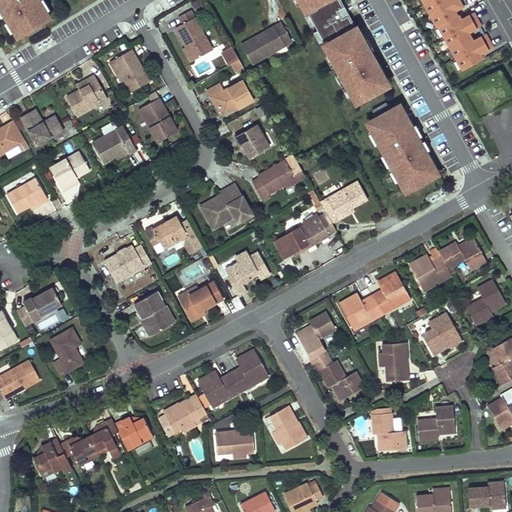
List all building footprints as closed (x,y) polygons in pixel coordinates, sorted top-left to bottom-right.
[(42,0),(0,0),(0,9),(19,40),(55,21),(42,0)] [(295,0),(305,17),(337,0),(295,0)] [(423,0),(463,70),(494,52),(465,0),(423,0)] [(213,49),(190,10),(178,17),(182,24),(175,28),(185,47),(193,60),(213,49)] [(251,64),(291,41),(281,22),(240,44),(251,64)] [(358,26),(323,45),(357,107),(391,87),(358,26)] [(190,62),(193,60),(185,47),(182,49),(185,54),(190,62)] [(141,66),(132,49),(113,60),(124,81),(131,92),(150,82),(143,69),(140,71),(138,68),(141,66)] [(243,67),(239,59),(231,64),(235,71),(243,67)] [(113,60),(109,62),(121,83),(124,81),(113,60)] [(66,97),(77,116),(108,99),(103,91),(110,88),(101,71),(86,80),(89,85),(79,90),(66,97)] [(511,100),(497,73),(462,93),(476,120),(511,100)] [(79,90),(89,85),(86,80),(76,85),(79,90)] [(223,91),(220,84),(207,91),(211,98),(213,97),(217,105),(223,114),(232,109),(238,106),(239,108),(253,100),(242,80),(223,91)] [(168,113),(159,98),(139,109),(144,118),(147,116),(153,126),(149,127),(158,142),(176,132),(174,127),(175,126),(169,116),(166,118),(164,115),(168,113)] [(402,104),(366,122),(405,195),(442,176),(402,104)] [(31,119),(39,115),(35,109),(28,113),(31,119)] [(20,117),(37,145),(64,130),(56,115),(43,122),(39,115),(31,119),(28,113),(20,117)] [(153,126),(147,116),(144,118),(149,127),(153,126)] [(0,154),(25,140),(14,121),(0,128),(0,154)] [(269,147),(257,124),(235,136),(240,146),(243,144),(251,157),(269,147)] [(92,143),(104,163),(115,157),(127,150),(129,153),(129,154),(136,150),(123,125),(92,143)] [(129,153),(127,150),(115,157),(117,159),(123,156),(129,153)] [(50,168),(63,191),(70,188),(67,183),(76,177),(90,170),(79,151),(50,168)] [(259,178),(252,182),(260,196),(267,192),(268,194),(284,185),(286,188),(305,177),(293,155),(258,176),(259,178)] [(75,185),(79,182),(76,177),(67,183),(70,188),(75,185)] [(7,195),(17,213),(30,206),(39,201),(41,204),(48,200),(36,178),(7,195)] [(324,209),(332,223),(349,213),(347,210),(353,207),(367,199),(357,181),(320,202),(324,209)] [(212,212),(219,225),(234,217),(238,223),(253,214),(235,183),(220,192),(222,194),(214,198),(215,201),(211,203),(210,200),(200,206),(205,215),(212,212)] [(322,221),(329,234),(336,231),(332,223),(324,209),(317,213),(322,221)] [(213,229),(219,225),(212,212),(205,215),(213,229)] [(322,221),(317,213),(297,225),(299,228),(299,229),(306,225),(308,229),(322,221)] [(188,235),(177,216),(166,222),(153,229),(153,227),(145,232),(153,246),(160,242),(164,248),(188,235)] [(153,227),(153,229),(166,222),(165,220),(159,224),(153,227)] [(329,234),(322,221),(308,229),(306,225),(299,229),(299,228),(275,242),(284,257),(294,252),(299,249),(301,251),(329,234)] [(331,246),(338,243),(335,235),(328,238),(331,246)] [(458,245),(459,248),(470,242),(477,244),(473,237),(458,245)] [(160,242),(153,246),(157,252),(164,248),(160,242)] [(442,257),(448,269),(453,266),(465,259),(471,270),(487,262),(477,244),(470,242),(459,248),(458,245),(456,242),(439,252),(442,257)] [(151,263),(141,245),(135,249),(121,257),(119,253),(104,261),(116,282),(151,263)] [(135,249),(132,245),(125,249),(125,248),(118,252),(119,253),(121,257),(135,249)] [(257,271),(258,275),(261,279),(270,274),(257,252),(249,257),(246,252),(236,257),(239,262),(231,266),(235,273),(230,276),(228,277),(239,296),(247,292),(242,284),(250,280),(248,276),(257,271)] [(448,269),(442,257),(435,261),(436,264),(434,266),(432,263),(427,255),(409,265),(422,289),(436,281),(438,283),(452,275),(451,274),(448,269)] [(230,276),(235,273),(231,266),(226,269),(230,276)] [(258,275),(257,271),(248,276),(250,280),(258,275)] [(372,296),(382,314),(397,306),(395,304),(409,296),(396,272),(378,282),(382,290),(384,294),(381,295),(379,292),(372,296)] [(502,297),(492,279),(477,287),(483,298),(466,308),(476,325),(493,315),(491,312),(490,310),(501,304),(502,297)] [(438,283),(436,281),(422,289),(424,291),(438,283)] [(180,300),(190,317),(203,310),(223,300),(213,282),(198,290),(180,300)] [(72,287),(76,294),(80,291),(77,285),(72,287)] [(178,296),(180,300),(198,290),(196,286),(178,296)] [(62,305),(53,288),(38,295),(40,297),(36,299),(35,297),(32,299),(31,298),(23,302),(24,303),(33,321),(41,317),(41,316),(62,305)] [(175,323),(157,291),(134,303),(142,318),(143,319),(145,317),(148,323),(145,325),(150,336),(175,323)] [(382,314),(372,296),(365,300),(367,303),(364,305),(362,302),(358,293),(339,304),(353,328),(367,320),(368,322),(382,314)] [(395,304),(397,306),(411,298),(409,296),(395,304)] [(506,303),(502,297),(501,304),(490,310),(491,312),(506,303)] [(0,310),(0,350),(18,340),(1,310),(0,310)] [(203,310),(190,317),(192,321),(205,314),(203,310)] [(336,329),(326,312),(309,321),(311,325),(312,327),(301,333),(299,339),(310,358),(325,349),(319,338),(336,329)] [(460,337),(447,313),(428,323),(432,329),(435,334),(425,340),(433,355),(450,345),(451,345),(449,343),(460,337)] [(368,322),(367,320),(353,328),(354,330),(368,322)] [(312,327),(311,325),(296,333),(299,339),(301,333),(312,327)] [(81,343),(72,328),(50,340),(60,358),(54,362),(61,375),(76,367),(84,363),(75,347),(81,343)] [(425,340),(435,334),(432,329),(422,335),(425,340)] [(450,345),(451,348),(458,344),(463,341),(460,337),(449,343),(451,345),(450,345)] [(492,354),(498,365),(496,366),(493,368),(503,385),(511,379),(511,361),(510,359),(511,357),(511,337),(494,347),(492,354)] [(407,361),(406,342),(382,344),(383,352),(379,352),(380,366),(386,366),(392,366),(392,372),(386,372),(387,381),(405,380),(404,361),(407,361)] [(494,347),(488,351),(496,366),(498,365),(492,354),(494,347)] [(230,373),(241,392),(254,384),(253,382),(268,374),(254,349),(236,360),(241,368),(242,371),(240,373),(238,369),(230,373)] [(365,386),(356,371),(345,377),(336,360),(332,363),(328,356),(315,363),(328,387),(332,385),(334,384),(340,395),(346,397),(365,386)] [(30,360),(0,376),(0,400),(5,397),(6,399),(13,395),(12,392),(24,385),(26,388),(40,380),(30,360)] [(241,392),(230,373),(223,377),(225,381),(222,382),(220,379),(216,371),(198,381),(204,393),(211,405),(225,398),(226,400),(241,392)] [(253,382),(254,384),(269,376),(268,374),(253,382)] [(334,384),(332,385),(336,393),(340,400),(346,397),(340,395),(334,384)] [(26,388),(24,385),(12,392),(13,395),(20,391),(26,388)] [(487,406),(497,424),(504,426),(511,420),(511,388),(501,395),(502,397),(487,406)] [(197,396),(196,393),(179,403),(181,405),(197,396)] [(211,405),(204,393),(198,397),(204,408),(211,405)] [(198,397),(197,396),(181,405),(179,403),(163,411),(165,415),(158,418),(168,436),(182,428),(184,432),(196,425),(193,420),(207,413),(204,408),(198,397)] [(226,400),(225,398),(211,405),(212,407),(226,400)] [(295,423),(298,422),(294,415),(289,405),(286,407),(295,423)] [(455,426),(453,405),(435,406),(436,419),(417,421),(419,440),(439,438),(438,434),(438,432),(451,431),(455,426)] [(279,420),(282,426),(277,429),(272,431),(279,444),(282,442),(287,449),(307,438),(298,422),(295,423),(286,407),(270,416),(274,423),(279,420)] [(372,414),(374,434),(378,434),(380,433),(381,446),(386,450),(407,448),(405,430),(402,431),(393,431),(392,418),(391,412),(372,414)] [(196,425),(209,418),(207,413),(193,420),(196,425)] [(129,435),(135,446),(153,437),(144,417),(133,423),(130,416),(114,424),(118,431),(122,438),(129,435)] [(274,423),(270,416),(265,418),(272,431),(277,429),(282,426),(279,420),(274,423)] [(402,431),(400,417),(392,418),(393,431),(402,431)] [(98,455),(109,450),(113,459),(121,454),(111,435),(118,431),(114,424),(112,418),(97,426),(99,431),(91,435),(88,436),(98,455)] [(511,420),(504,426),(497,424),(501,430),(510,425),(511,423),(511,420)] [(451,431),(438,432),(438,434),(447,434),(455,433),(455,426),(451,431)] [(255,452),(253,428),(234,430),(234,433),(215,435),(217,453),(225,453),(225,446),(232,446),(232,452),(233,458),(247,457),(246,453),(255,452)] [(380,433),(378,434),(378,442),(379,451),(386,450),(381,446),(380,433)] [(73,454),(79,465),(98,455),(88,436),(77,442),(75,436),(60,444),(66,457),(73,454)] [(44,477),(62,468),(64,472),(72,468),(66,457),(60,444),(57,438),(41,445),(45,452),(37,456),(34,457),(44,477)] [(195,460),(205,458),(202,438),(192,439),(195,460)] [(506,503),(504,481),(485,483),(485,486),(468,488),(470,507),(489,505),(506,503)] [(284,494),(292,511),(302,511),(302,510),(309,507),(317,503),(316,500),(323,496),(317,484),(310,487),(308,483),(284,494)] [(240,504),(243,511),(272,511),(275,510),(266,491),(240,504)] [(416,495),(417,511),(444,511),(451,511),(450,492),(433,494),(416,495)] [(185,506),(187,511),(211,511),(209,506),(211,505),(213,504),(208,495),(185,506)] [(366,511),(394,511),(395,511),(377,500),(372,508),(370,506),(366,511)]
